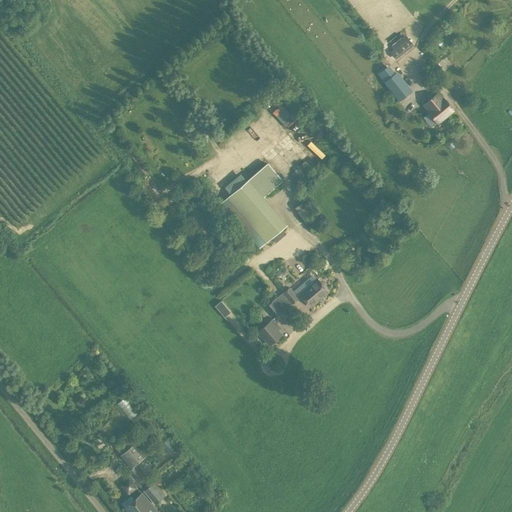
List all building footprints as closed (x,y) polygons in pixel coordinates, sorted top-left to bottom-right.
[(394,58),(412,43),(408,37),(389,52),(394,58)] [(409,93),(394,75),(390,69),(381,76),(400,100),(409,93)] [(437,122),(453,110),(444,99),(444,100),(438,93),(428,101),(425,98),(422,101),(424,104),(424,105),(429,111),(429,112),(437,122)] [(273,109),(275,113),(285,108),(283,104),(273,109)] [(314,141),(311,145),(323,156),(326,152),(314,141)] [(303,178),(314,166),(306,159),(295,170),(303,178)] [(248,179),(226,198),(265,243),(287,224),(263,197),(268,193),(274,188),(259,170),(253,175),(248,179)] [(306,222),(312,218),(302,202),(295,206),(306,222)] [(276,241),(287,233),(283,228),(272,237),(276,241)] [(311,306),(328,292),(317,279),(300,293),(311,306)] [(283,292),(292,303),(299,298),(290,287),(283,292)] [(221,300),(215,306),(224,317),(231,312),(221,300)] [(281,312),(272,302),(266,307),(275,317),(281,312)] [(269,345),(282,335),(278,330),(281,327),(273,318),(271,321),(258,331),(269,345)] [(125,396),(117,403),(131,418),(139,411),(125,396)] [(137,438),(128,427),(124,431),(133,442),(137,438)] [(134,443),(121,454),(120,455),(131,468),(127,472),(138,485),(154,471),(143,458),(145,456),(134,443)] [(154,504),(164,496),(153,483),(143,491),(154,504)] [(156,511),(141,493),(122,509),(124,511),(156,511)]
